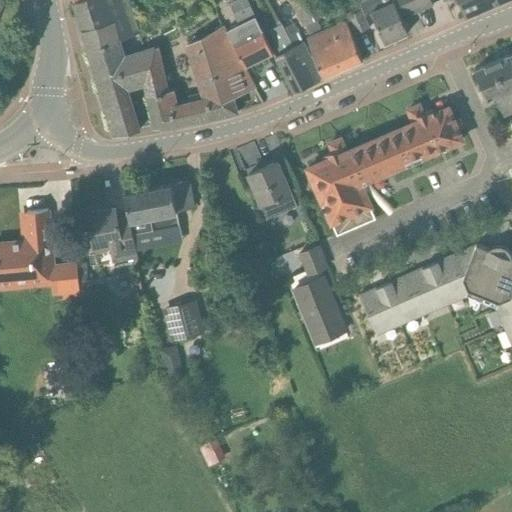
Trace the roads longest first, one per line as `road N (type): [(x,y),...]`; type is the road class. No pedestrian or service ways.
road 1 (secondary): [(51,121),(69,143),(98,154),(206,136),(442,44)]
road 2 (residential): [(491,163),(486,183),(328,251)]
road 3 (residential): [(491,163),(442,44)]
road 4 (secondary): [(51,121),(58,46),(49,0)]
